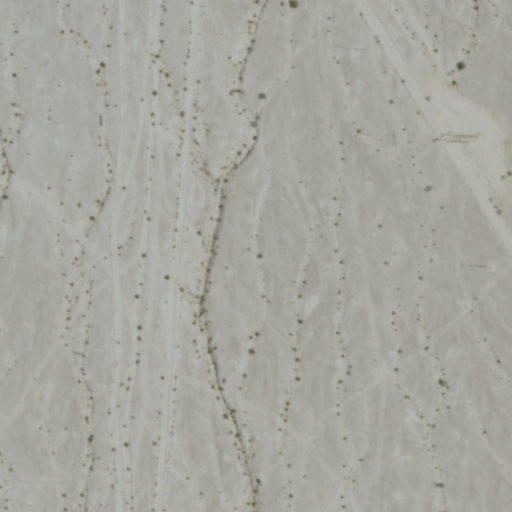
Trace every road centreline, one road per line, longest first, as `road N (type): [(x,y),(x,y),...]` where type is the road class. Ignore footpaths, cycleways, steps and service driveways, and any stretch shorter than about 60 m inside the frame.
road 1 (track): [(201,0),(164,511)]
road 2 (track): [(353,0),(511,257)]
